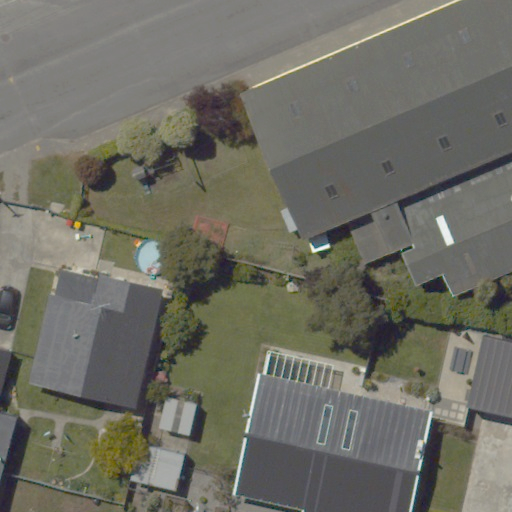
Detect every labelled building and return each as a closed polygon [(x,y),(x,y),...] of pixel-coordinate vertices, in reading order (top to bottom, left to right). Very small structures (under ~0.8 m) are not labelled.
[(511,0),(477,0),(254,97),(314,236),(383,206),(427,306),(511,269),(511,0)] [(23,267),(53,274),(30,378),(140,403),(168,278),(102,263),(110,228),(35,212),(23,267)] [(0,391),(25,298),(0,291),(0,496),(22,413),(0,406),(0,391)] [(378,324),(282,301),(237,494),(312,511),(411,511),(437,405),(363,388),(378,324)] [(200,449),(140,438),(131,485),(191,496),(200,449)]
